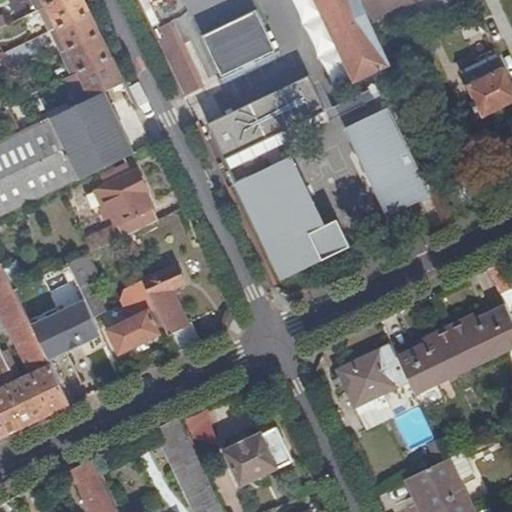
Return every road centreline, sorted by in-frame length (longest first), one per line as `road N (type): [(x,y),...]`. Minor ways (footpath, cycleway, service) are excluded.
road 1 (residential): [(110,0),(274,339)]
road 2 (residential): [(0,469),(274,339)]
road 3 (residential): [(274,339),(511,225)]
road 4 (residential): [(357,511),(274,339)]
